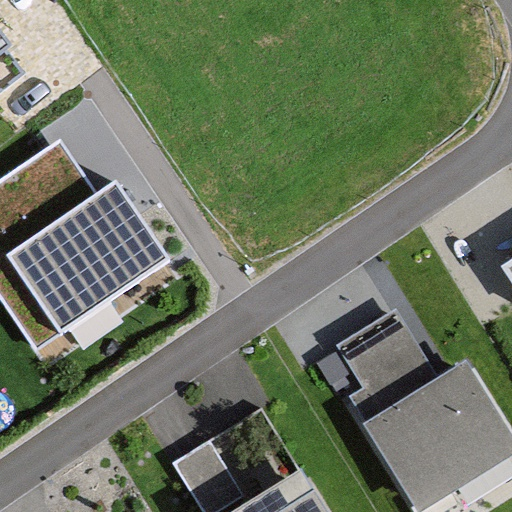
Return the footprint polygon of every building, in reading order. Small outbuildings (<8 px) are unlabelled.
[(0,0),(0,90),(32,65),(0,23),(0,0)] [(63,138),(0,177),(0,300),(46,372),(189,281),(117,170),(93,185),(63,138)] [(511,238),(491,252),(511,284),(511,238)] [(404,312),(341,350),(377,409),(363,417),(420,511),(511,454),(511,423),(470,355),(441,372),(404,312)] [(215,511),(243,496),(209,439),(174,460),(206,511),(215,511)] [(333,511),(313,480),(262,511),(333,511)]
